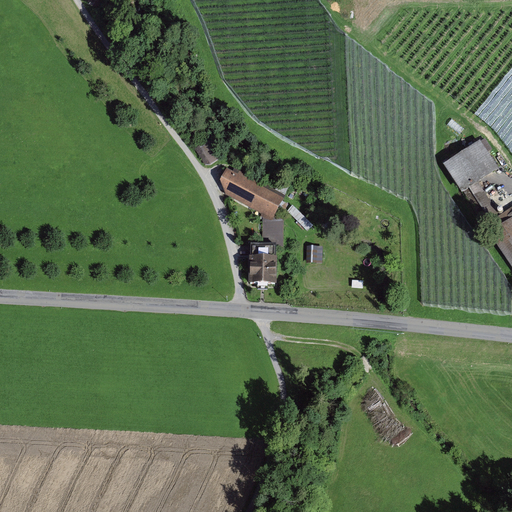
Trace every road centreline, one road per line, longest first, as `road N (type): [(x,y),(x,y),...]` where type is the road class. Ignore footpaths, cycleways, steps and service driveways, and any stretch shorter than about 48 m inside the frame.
road 1 (track): [(102,39),(214,193),(241,303),(259,320),(278,372),(284,400),(249,511)]
road 2 (tertiary): [(511,337),(0,298)]
road 3 (track): [(386,395),(346,347),(265,334)]
